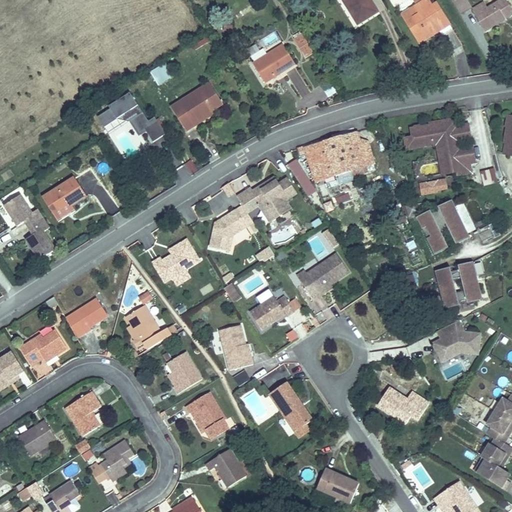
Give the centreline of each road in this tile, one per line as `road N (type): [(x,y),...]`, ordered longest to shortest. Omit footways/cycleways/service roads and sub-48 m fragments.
road 1 (residential): [(0,314),(258,147),(380,105),(511,85)]
road 2 (residential): [(120,511),(167,474),(167,456),(113,370),(95,368),(0,426)]
road 3 (residential): [(411,511),(297,352)]
